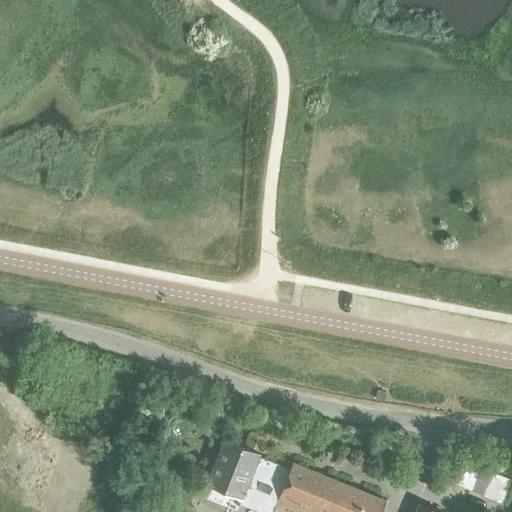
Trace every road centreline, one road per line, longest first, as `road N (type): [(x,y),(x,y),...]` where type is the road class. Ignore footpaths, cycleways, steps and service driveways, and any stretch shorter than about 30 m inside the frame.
road 1 (unclassified): [(0,316),(342,413),(511,433)]
road 2 (tertiary): [(511,357),(0,259)]
road 3 (track): [(257,309),(282,79),(261,32),(217,0)]
